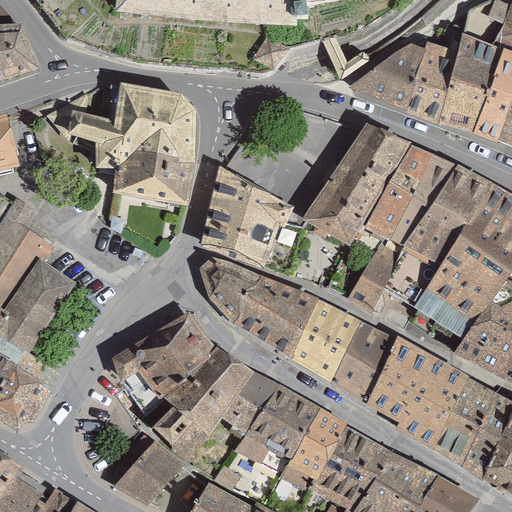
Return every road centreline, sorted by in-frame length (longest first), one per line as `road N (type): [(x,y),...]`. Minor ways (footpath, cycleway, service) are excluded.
road 1 (residential): [(511,505),(461,483),(228,340),(162,276)]
road 2 (residential): [(181,245),(511,382)]
road 3 (residential): [(314,97),(511,170)]
road 4 (residential): [(148,290),(89,365),(36,459)]
road 5 (residential): [(463,0),(314,97)]
road 6 (residential): [(212,88),(212,122),(181,245)]
road 7 (residential): [(70,66),(212,88)]
road 8 (residential): [(148,290),(48,216)]
